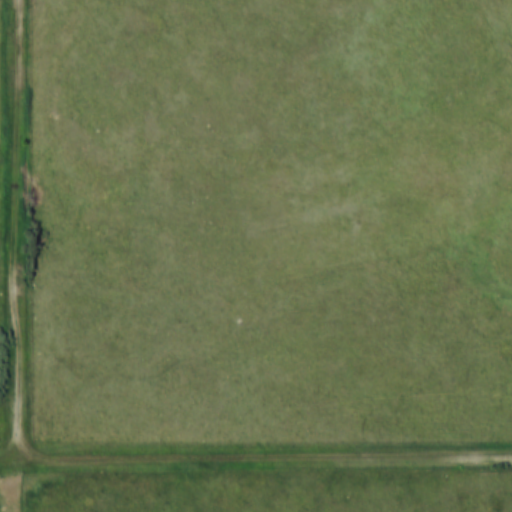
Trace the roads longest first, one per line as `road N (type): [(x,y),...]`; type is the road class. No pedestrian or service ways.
road 1 (track): [(18,0),(17,511)]
road 2 (residential): [(511,462),(0,462)]
